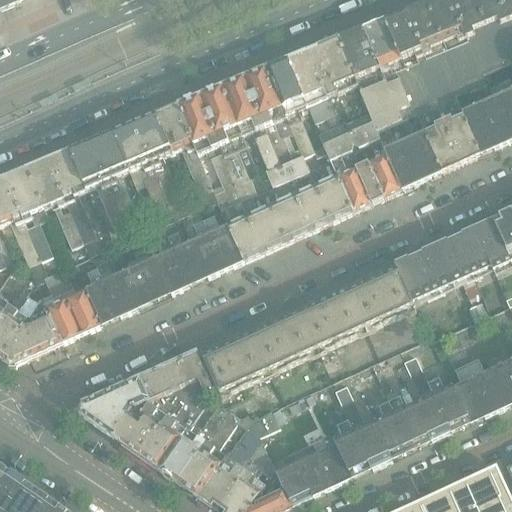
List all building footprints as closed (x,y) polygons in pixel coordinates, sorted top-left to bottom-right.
[(0,0),(0,12),(18,5),(15,0),(0,0)] [(452,91),(456,100),(486,88),(482,79),(511,66),(511,0),(443,0),(338,44),(358,90),(369,118),(378,137),(417,119),(412,109),(440,96),(452,91)] [(358,90),(338,44),(317,53),(327,75),(317,80),(328,102),(345,96),(348,104),(359,99),(355,91),(358,90)] [(328,102),(317,80),(327,75),(317,53),(287,65),(308,111),(311,119),(312,118),(317,128),(326,124),(331,134),(341,129),(332,109),(331,110),(328,102)] [(298,115),(308,111),(287,65),(265,74),(288,124),(300,156),(304,162),(315,158),(316,161),(326,157),(323,149),(313,153),(298,115)] [(291,159),(278,127),(288,124),(265,74),(245,83),(268,139),(282,171),(289,188),(300,183),(310,178),(310,177),(304,162),(300,156),(291,159)] [(282,171),(268,139),(245,83),(222,92),(243,141),(252,137),(255,144),(268,177),(282,171)] [(483,159),(463,117),(456,100),(452,91),(440,96),(412,109),(417,119),(425,138),(442,178),(483,159)] [(259,180),(243,141),(222,92),(200,102),(220,150),(223,158),(237,189),(251,183),(251,184),(259,180)] [(511,146),(511,95),(463,117),(483,159),(511,146)] [(220,150),(200,102),(178,110),(199,159),(208,156),(222,189),(224,194),(237,189),(223,158),(216,161),(213,153),(220,150)] [(213,193),(199,159),(178,110),(155,120),(172,160),(182,156),(201,199),(191,204),(196,216),(217,208),(213,199),(215,198),(213,193)] [(378,137),(369,118),(344,128),(353,149),(359,153),(370,148),(381,143),(378,137)] [(182,207),(164,164),(172,160),(155,120),(135,129),(175,226),(196,216),(191,204),(182,207)] [(341,129),(331,134),(318,139),(323,149),(326,157),(330,166),(342,161),(352,156),(353,149),(344,128),(341,129)] [(175,226),(135,129),(112,138),(130,177),(137,194),(146,190),(163,231),(175,226)] [(139,226),(120,181),(130,177),(112,138),(91,146),(127,231),(139,226)] [(442,178),(425,138),(386,155),(403,195),(442,178)] [(403,195),(386,155),(381,143),(370,148),(377,163),(371,166),(387,203),(403,195)] [(127,231),(91,146),(70,155),(87,195),(95,191),(120,249),(132,244),(127,231)] [(97,244),(78,199),(87,195),(70,155),(49,164),(68,209),(75,206),(76,208),(69,211),(70,215),(85,248),(91,261),(102,256),(97,244)] [(374,208),(357,173),(348,177),(342,161),(330,166),(336,181),(354,217),(374,208)] [(60,212),(68,209),(49,164),(27,173),(44,214),(52,210),(71,254),(85,248),(70,215),(62,219),(60,212)] [(387,203),(371,166),(357,173),(374,208),(387,203)] [(311,237),(289,188),(282,171),(268,177),(267,177),(273,192),(257,199),(251,184),(251,183),(237,189),(224,194),(215,198),(213,199),(217,208),(228,231),(244,267),(311,237)] [(354,217),(336,181),(326,185),(320,172),(310,177),(310,178),(315,190),(332,227),(354,217)] [(40,229),(49,225),(44,214),(27,173),(6,182),(41,267),(46,279),(42,279),(44,283),(54,278),(64,273),(61,266),(57,267),(40,229)] [(41,267),(6,182),(0,184),(0,230),(0,232),(10,227),(29,272),(41,267)] [(332,227),(315,190),(306,195),(300,183),(289,188),(311,237),(332,227)] [(222,189),(213,193),(215,198),(224,194),(222,189)] [(511,216),(475,233),(483,252),(494,275),(496,278),(511,271),(511,216)] [(244,267),(228,231),(220,234),(214,220),(203,225),(226,275),(244,267)] [(226,275),(203,225),(194,229),(200,244),(191,247),(208,283),(226,275)] [(494,275),(483,252),(475,233),(455,242),(475,283),(494,275)] [(208,283),(191,247),(183,251),(179,241),(178,237),(168,241),(165,235),(155,240),(154,238),(141,244),(143,250),(156,245),(163,260),(150,265),(148,262),(138,266),(156,306),(208,283)] [(475,283),(455,242),(422,257),(429,274),(442,269),(453,293),(475,283)] [(453,293),(442,269),(429,274),(422,257),(399,267),(400,271),(396,272),(415,310),(453,293)] [(156,306),(138,266),(128,270),(130,274),(114,281),(107,264),(104,262),(95,266),(97,273),(88,277),(93,291),(85,295),(101,331),(156,306)] [(415,310),(396,272),(378,280),(377,277),(364,283),(365,286),(348,294),(366,333),(398,318),(415,310)] [(101,331),(85,295),(76,299),(64,273),(54,278),(82,340),(101,331)] [(82,340),(54,278),(44,283),(42,279),(36,278),(32,279),(36,289),(45,285),(56,308),(46,313),(50,322),(62,349),(82,340)] [(0,327),(11,312),(10,311),(0,304),(0,294),(6,286),(0,281),(0,327)] [(0,362),(2,363),(29,324),(43,303),(24,290),(10,311),(11,312),(0,327),(0,362)] [(366,333),(348,294),(330,302),(329,299),(316,305),(317,308),(300,316),(317,355),(366,333)] [(317,355),(300,316),(282,324),(281,320),(268,326),(269,329),(251,338),(269,376),(317,355)] [(62,349),(50,322),(36,329),(29,324),(2,363),(10,369),(16,370),(28,364),(62,349)] [(269,376),(251,338),(234,345),(232,342),(219,348),(221,351),(202,359),(203,361),(200,362),(214,396),(218,394),(220,399),(269,376)] [(214,396),(200,362),(198,358),(166,372),(177,395),(199,385),(206,400),(214,396)] [(511,410),(511,365),(499,371),(494,358),(485,362),(492,376),(486,379),(479,363),(455,374),(462,389),(455,393),(471,429),(511,410)] [(471,429),(455,393),(454,391),(445,395),(439,382),(428,387),(417,362),(405,367),(422,405),(406,413),(400,400),(388,405),(412,457),(471,429)] [(177,395),(166,372),(141,383),(151,407),(173,397),(177,395)] [(151,407),(141,383),(124,391),(135,414),(151,407)] [(114,442),(133,415),(135,414),(124,391),(83,409),(82,420),(114,442)] [(412,457),(388,405),(379,409),(385,423),(366,432),(347,391),(335,396),(348,424),(337,429),(343,442),(335,445),(354,484),(412,457)] [(161,475),(188,434),(207,407),(188,395),(182,402),(173,397),(151,407),(135,414),(133,415),(114,442),(161,475)] [(180,489),(230,416),(219,408),(196,440),(188,434),(161,475),(180,489)] [(198,501),(231,454),(223,449),(238,428),(246,433),(252,423),(253,422),(248,419),(240,423),(230,416),(180,489),(198,501)] [(231,454),(198,501),(211,511),(214,506),(222,511),(265,450),(267,447),(258,441),(281,433),(279,429),(275,422),(271,416),(254,424),(252,423),(246,433),(231,454)] [(354,484),(335,445),(334,446),(331,439),(323,442),(324,445),(313,451),(333,493),(354,484)] [(249,511),(265,490),(256,483),(262,476),(271,482),(276,475),(275,474),(273,468),(265,450),(222,511),(221,511),(249,511)] [(333,493),(313,451),(302,456),(304,460),(296,463),(295,464),(313,503),(333,493)] [(293,511),(313,503),(295,464),(296,463),(295,460),(283,466),(284,469),(275,474),(276,475),(292,511),(293,511)] [(30,511),(40,498),(33,493),(0,470),(0,511),(30,511)] [(511,511),(511,502),(497,471),(455,491),(464,511),(511,511)] [(292,511),(276,475),(271,482),(265,490),(249,511),(292,511)] [(464,511),(455,491),(412,511),(464,511)] [(59,511),(40,498),(30,511),(59,511)]
